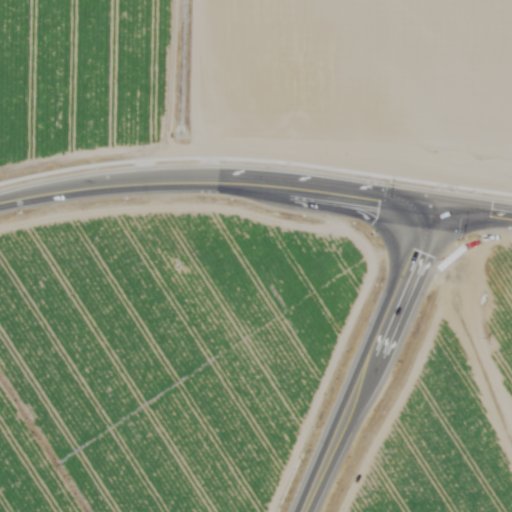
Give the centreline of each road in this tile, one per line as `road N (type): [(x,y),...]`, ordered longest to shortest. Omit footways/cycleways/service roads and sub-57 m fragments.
road 1 (secondary): [(511,215),(212,177),(0,200)]
road 2 (secondary): [(432,204),(301,511)]
